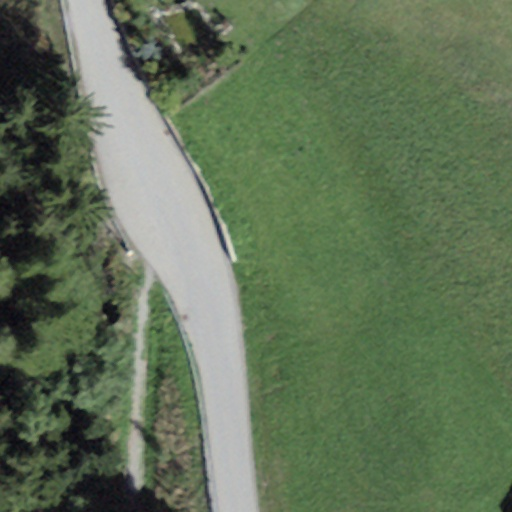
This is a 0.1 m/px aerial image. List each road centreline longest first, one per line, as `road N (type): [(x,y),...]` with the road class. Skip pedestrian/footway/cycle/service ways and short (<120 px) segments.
road 1 (residential): [(240,511),(206,307),(115,90),(88,0)]
road 2 (track): [(157,190),(131,511)]
